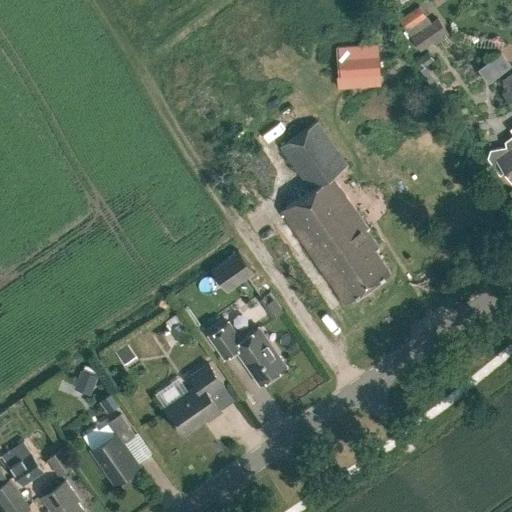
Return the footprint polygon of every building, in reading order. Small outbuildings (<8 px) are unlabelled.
[(400,18),(422,49),(450,30),(440,16),(433,21),(421,4),(400,18)] [(377,43),(335,46),(338,88),(380,85),(377,43)] [(511,56),(507,51),(487,69),(495,78),(511,63),(511,56)] [(511,71),(504,78),(510,86),(503,92),(511,103),(511,71)] [(281,210),(345,303),(390,271),(374,249),(378,246),(367,229),(368,228),(332,175),(347,165),(317,121),(281,146),(311,189),(281,210)] [(511,127),(510,128),(511,130),(511,148),(510,150),(507,146),(490,149),(488,157),(500,174),(504,170),(511,180),(511,127)] [(213,268),(228,290),(255,271),(240,249),(213,268)] [(170,327),(181,343),(192,336),(181,320),(170,327)] [(236,349),(260,384),(286,365),(259,326),(241,338),(228,320),(208,334),(224,357),(236,349)] [(115,348),(124,362),(136,354),(127,340),(115,348)] [(221,410),(209,393),(223,383),(208,362),(189,376),(196,386),(164,407),(183,434),(207,418),(208,420),(221,410)] [(135,434),(121,413),(108,422),(116,432),(92,449),(115,482),(121,478),(125,480),(134,474),(133,469),(139,465),(123,442),(135,434)] [(1,454),(22,485),(44,470),(24,439),(1,454)] [(11,477),(0,484),(0,498),(9,511),(27,511),(33,508),(11,477)] [(85,511),(77,500),(79,498),(66,479),(41,495),(52,511),(85,511)]
